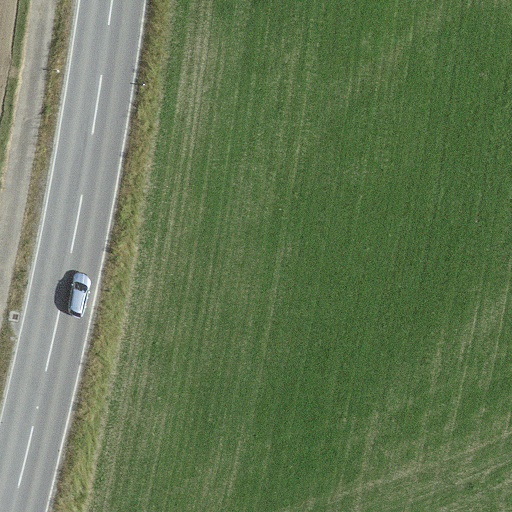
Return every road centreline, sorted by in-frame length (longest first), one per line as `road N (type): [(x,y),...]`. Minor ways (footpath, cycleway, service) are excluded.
road 1 (primary): [(110,0),(72,237),(10,511)]
road 2 (track): [(42,0),(0,279)]
